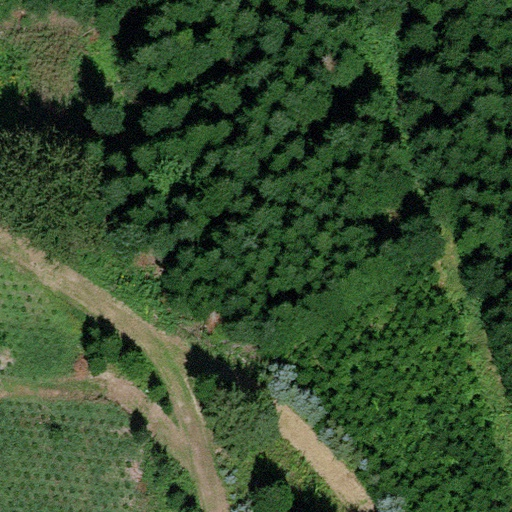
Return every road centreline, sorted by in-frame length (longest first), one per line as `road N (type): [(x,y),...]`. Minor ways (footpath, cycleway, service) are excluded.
road 1 (track): [(0,230),(159,359),(219,372),(300,435),(369,511)]
road 2 (track): [(511,439),(355,0)]
road 3 (track): [(214,511),(192,426),(159,359)]
